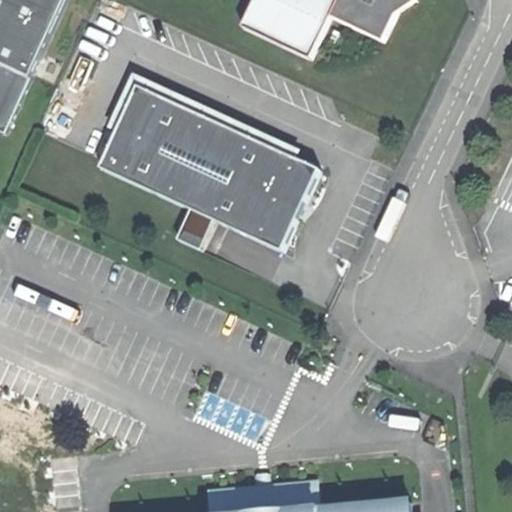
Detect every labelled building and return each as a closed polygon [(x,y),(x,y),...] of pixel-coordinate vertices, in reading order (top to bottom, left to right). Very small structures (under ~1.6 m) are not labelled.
[(0,0),(0,131),(9,136),(69,0),(0,0)] [(258,0),(244,32),(313,64),(332,21),(386,46),(394,29),(399,18),(404,5),(399,3),(399,0),(258,0)] [(404,5),(399,18),(418,5),(415,0),(399,0),(399,3),(404,5)] [(325,176),(145,88),(105,170),(195,213),(181,242),(204,253),(218,223),(286,256),(306,216),(325,176)] [(265,489),(272,488),(271,480),(257,482),(258,490),(265,489)] [(414,511),(413,505),(336,511),(324,511),(322,484),(272,488),(265,489),(258,490),(208,494),(209,511),(414,511)]
